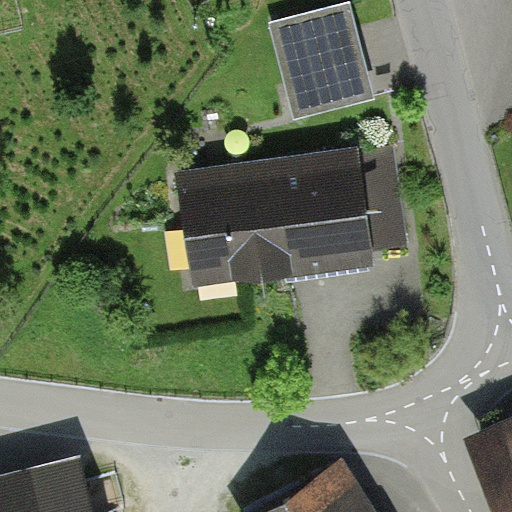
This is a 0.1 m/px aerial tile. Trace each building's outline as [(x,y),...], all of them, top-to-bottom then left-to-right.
[(354,9),(276,27),(299,123),(376,105),(354,9)] [(374,257),(361,156),(187,179),(200,280),(374,257)] [(511,511),(511,418),(471,436),(503,511),(511,511)] [(380,511),(347,457),(257,511),(380,511)] [(46,511),(35,468),(0,476),(0,511),(46,511)]
